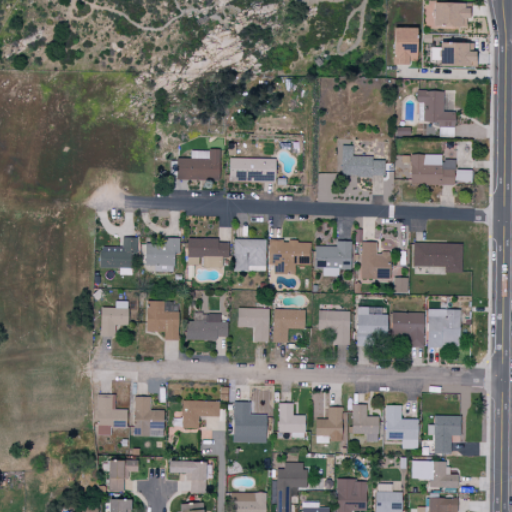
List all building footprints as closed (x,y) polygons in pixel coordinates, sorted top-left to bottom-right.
[(436,25),(466,24),(466,16),(470,16),(470,1),(436,2),(436,25)] [(396,62),(419,63),(420,27),(396,26),(396,62)] [(441,64),(478,65),(478,50),(473,50),(473,42),(441,41),(441,64)] [(456,111),(443,111),(444,90),(416,90),(416,102),(423,102),(422,121),(438,122),(438,126),(455,127),(456,111)] [(353,156),(352,145),(341,145),(342,176),(385,175),(384,159),(373,160),(373,156),(353,156)] [(219,149),(191,150),(191,157),(177,158),(177,178),(220,177),(219,149)] [(442,154),(411,154),(411,184),(455,184),(456,159),(442,159),(442,154)] [(229,180),(275,181),(275,158),(229,157),(229,180)] [(472,182),(472,169),(456,169),(456,182),(472,182)] [(146,243),(145,265),(155,265),(154,271),(174,271),(174,253),(179,253),(179,237),(162,237),(162,243),(146,243)] [(187,238),(187,264),(201,265),(201,266),(222,267),(222,257),(228,257),(229,239),(187,238)] [(266,239),(234,238),(233,270),(265,271),(266,239)] [(310,264),(310,241),(270,240),(270,264),(274,265),(274,273),(295,274),(295,264),(310,264)] [(351,269),(352,241),(336,240),(336,246),(315,245),(315,268),(323,268),(322,275),(339,276),(339,269),(351,269)] [(389,278),(390,252),(376,252),(377,242),(361,241),(360,277),(389,278)] [(462,272),(462,243),(413,242),(412,266),(444,266),(444,272),(462,272)] [(101,307),(101,336),(115,336),(115,325),(128,325),(128,301),(115,301),(115,307),(101,307)] [(146,331),(165,331),(164,339),(178,340),(179,302),(147,301),(146,331)] [(387,344),(388,313),(383,313),(384,307),(357,306),(357,343),(387,344)] [(269,308),(238,307),(238,327),(254,327),(253,341),(268,342),(269,308)] [(428,347),(461,346),(460,308),(427,309),(428,347)] [(288,342),(289,328),(305,328),(305,309),(273,309),(272,342),(288,342)] [(350,310),(319,310),(318,329),(334,329),(334,345),(349,346),(350,310)] [(391,334),(408,334),(408,346),(424,346),(425,312),(392,312),(391,334)] [(220,313),(194,313),(194,321),(187,320),(186,339),(217,341),(217,336),(228,337),(228,322),(220,321),(220,313)] [(127,409),(112,409),(113,394),(98,394),(97,434),(111,435),(112,426),(127,426),(127,409)] [(164,409),(150,409),(151,396),(134,396),(133,436),(150,436),(150,427),(164,427),(164,409)] [(199,428),(199,416),(219,416),(219,401),(182,400),(181,427),(199,428)] [(234,443),(266,442),(266,414),(250,415),(250,401),(233,402),(234,443)] [(278,403),(279,432),(291,432),(292,437),(305,437),(305,415),(293,415),(293,402),(278,403)] [(366,404),(352,404),(351,433),(366,434),(366,442),(378,442),(379,416),(366,416),(366,404)] [(419,419),(400,419),(401,405),(386,405),(385,440),(401,440),(401,448),(418,449),(419,419)] [(316,435),(342,436),(342,407),(327,407),(327,419),(316,418),(316,435)] [(461,415),(434,415),(434,424),(428,424),(427,435),(434,435),(433,452),(450,453),(451,435),(461,435),(461,415)] [(138,460),(110,459),(109,490),(130,491),(130,471),(138,472),(138,460)] [(189,492),(207,493),(208,461),(171,460),(171,472),(189,472),(189,492)] [(429,487),(458,487),(458,474),(448,474),(448,461),(412,461),(412,478),(429,478),(429,487)] [(276,511),(290,511),(290,487),(305,487),(305,462),(283,463),(283,468),(275,469),(276,511)] [(336,511),(350,511),(351,510),(366,510),(366,479),(336,479),(336,511)] [(402,511),(402,492),(375,491),(374,511),(402,511)] [(229,511),(265,511),(266,493),(230,492),(229,511)] [(452,511),(457,511),(458,498),(426,497),(426,507),(417,506),(416,511),(446,511),(452,511)] [(133,511),(134,499),(111,498),(110,511),(133,511)] [(181,503),(181,511),(204,511),(204,502),(181,503)] [(329,511),(329,507),(319,507),(319,502),(302,502),(302,511),(329,511)]
